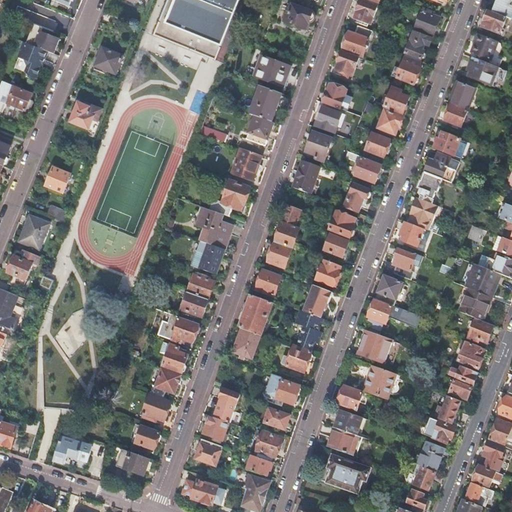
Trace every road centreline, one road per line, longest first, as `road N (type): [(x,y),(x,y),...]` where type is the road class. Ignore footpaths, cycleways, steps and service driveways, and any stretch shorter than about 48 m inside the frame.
road 1 (residential): [(281,511),(471,0)]
road 2 (residential): [(336,0),(155,511)]
road 3 (residential): [(0,234),(93,0)]
road 4 (residential): [(511,332),(442,511)]
road 5 (residential): [(0,462),(155,511)]
